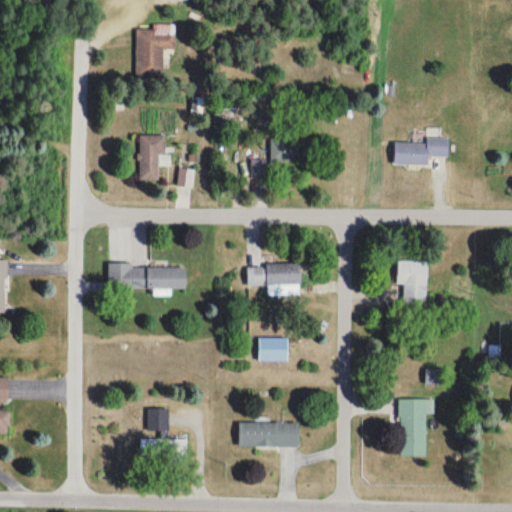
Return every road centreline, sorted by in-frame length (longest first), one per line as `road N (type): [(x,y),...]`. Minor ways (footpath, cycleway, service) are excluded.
road 1 (residential): [(0,496),(511,506)]
road 2 (residential): [(71,498),(79,42)]
road 3 (residential): [(73,209),(511,216)]
road 4 (residential): [(341,214),(339,505)]
